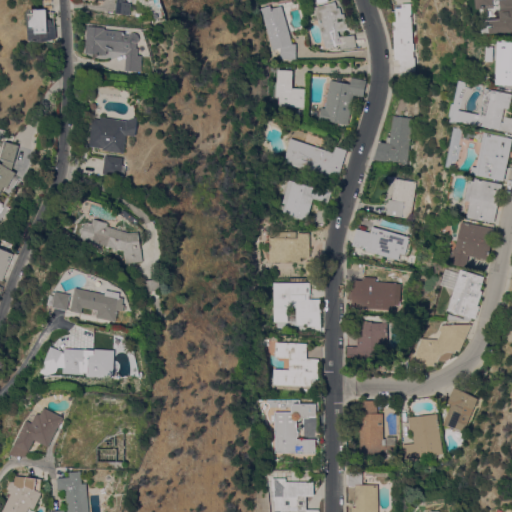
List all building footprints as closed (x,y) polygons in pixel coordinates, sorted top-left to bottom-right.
[(33,27),(31,27),(31,13),(31,10),(36,10),(36,13),(40,13),(40,9),(49,9),(49,0),(59,0),(60,38),(47,42),(33,40),(33,27)] [(131,0),(131,1),(137,3),(135,15),(121,13),(123,0),(131,0)] [(479,0),(511,0),(511,31),(492,34),(491,19),(503,18),(503,10),(504,10),(503,4),(497,4),(498,7),(480,9),(479,0)] [(326,48),(315,7),(336,1),(338,8),(341,7),(343,14),(345,13),(349,28),(339,31),(341,36),(355,35),(358,48),(341,50),(340,45),(326,48)] [(413,58),(415,58),(415,72),(400,73),(400,60),(395,60),(394,34),(395,34),(394,21),(396,21),(396,11),(392,12),(392,4),(411,3),(413,58)] [(261,8),(271,6),(272,9),(282,6),(293,44),(297,44),(296,59),(280,58),(281,47),(273,50),(261,8)] [(142,48),(143,48),(143,55),(147,56),(145,72),(130,70),(132,52),(112,50),(112,55),(91,53),(93,26),(111,27),(111,29),(129,31),(129,34),(135,35),(137,33),(139,32),(142,33),(145,36),(145,39),(144,41),(142,44),(142,48)] [(511,85),(497,84),(498,61),(493,61),(494,47),(499,47),(499,42),(511,42),(511,85)] [(293,70),(293,88),(305,89),(305,107),(278,106),(278,97),(275,97),(276,82),(277,82),(277,70),(293,70)] [(330,80),(351,84),(352,77),(367,80),(364,97),(354,95),(348,124),(319,118),(321,107),(325,108),(330,80)] [(511,132),(478,125),(478,129),(468,126),(469,122),(479,124),(480,119),(477,118),(480,102),(484,103),(487,89),(511,93),(511,99),(510,109),(505,108),(504,116),(511,117),(511,132)] [(139,136),(131,135),(128,154),(107,150),(107,149),(94,146),(99,118),(105,119),(105,116),(109,117),(109,118),(131,121),(142,117),(139,136)] [(387,143),(388,137),(391,137),(394,116),(413,118),(407,163),(394,161),(394,162),(374,160),(379,142),(387,143)] [(485,133),(511,138),(511,143),(504,181),(472,174),(473,167),(478,168),(485,133)] [(336,153),(338,147),(348,150),(339,178),(338,177),(337,180),(283,162),(291,138),(336,153)] [(0,162),(4,165),(6,159),(2,158),(8,141),(21,146),(13,170),(18,173),(8,188),(6,186),(0,195),(0,199),(2,201),(0,204),(0,162)] [(127,158),(126,165),(130,166),(128,176),(124,175),(123,179),(107,176),(109,155),(127,158)] [(410,219),(402,218),(402,217),(387,215),(389,199),(392,200),(396,178),(416,182),(410,219)] [(495,223),(468,217),(471,201),(466,200),(470,180),(475,181),(476,179),(503,184),(495,223)] [(317,188),(318,185),(333,190),(329,203),(313,198),(310,211),(309,211),(308,215),(306,215),(304,220),(286,213),(287,210),(283,209),(285,204),(282,203),(289,180),(317,188)] [(122,249),(122,250),(106,244),(103,253),(89,248),(91,241),(85,239),(87,234),(84,233),(86,226),(88,227),(90,222),(91,223),(92,222),(97,223),(98,218),(112,223),(112,226),(133,233),(142,232),(146,261),(129,263),(128,251),(122,249)] [(495,229),(489,260),(470,256),(467,267),(452,264),(455,249),(457,249),(460,234),(457,233),(459,224),(462,225),(463,222),(495,229)] [(410,237),(405,255),(400,254),(398,260),(365,251),(366,250),(352,246),(357,229),(371,233),(373,227),(410,237)] [(310,258),(301,258),(301,263),(275,262),(275,263),(269,263),(269,238),(273,238),(273,232),(296,232),(296,238),(298,238),(298,233),(310,233),(310,258)] [(5,281),(0,278),(0,246),(17,254),(5,281)] [(319,261),(319,275),(306,276),(306,262),(319,261)] [(455,289),(441,285),(446,270),(460,273),(461,270),(484,277),(481,286),(483,287),(477,306),(479,306),(475,319),(472,318),(471,319),(465,317),(465,316),(448,311),(455,289)] [(148,281),(150,281),(149,276),(157,275),(157,280),(161,279),(163,290),(157,291),(148,287),(148,281)] [(397,283),(395,299),(400,300),(400,306),(395,306),(395,311),(351,307),(352,304),(348,303),(350,283),(354,283),(355,280),(363,281),(363,277),(376,278),(376,282),(397,283)] [(274,283),(311,283),(311,295),(312,295),(312,299),(321,299),(320,327),(310,326),(310,324),(308,324),(308,326),(296,325),(296,322),(273,322),(274,283)] [(110,294),(111,290),(125,293),(124,297),(129,298),(128,304),(129,305),(128,311),(123,310),(121,322),(101,318),(103,310),(88,307),(86,313),(76,311),(81,288),(110,294)] [(76,294),(73,311),(58,307),(58,306),(53,305),(55,295),(60,296),(62,291),(76,294)] [(388,360),(357,360),(357,356),(347,356),(347,347),(358,347),(358,323),(365,323),(365,321),(368,321),(368,322),(372,322),(372,323),(388,323),(388,360)] [(460,352),(457,351),(455,354),(453,353),(452,355),(451,358),(449,360),(446,361),(442,362),(439,361),(438,363),(435,362),(435,367),(418,365),(417,352),(424,339),(438,340),(442,332),(440,331),(442,325),(472,325),(460,352)] [(272,385),(273,370),(289,370),(289,358),(275,357),(276,343),(307,344),(307,359),(319,359),(318,379),(318,386),(312,385),(312,387),(272,385)] [(89,366),(88,374),(68,373),(69,367),(63,367),(61,373),(49,367),(51,362),(50,362),(56,346),(69,352),(70,348),(116,351),(119,355),(118,374),(114,377),(105,377),(106,367),(89,366)] [(462,433),(463,434),(461,439),(452,435),(454,430),(443,425),(452,405),(448,403),(454,388),(466,393),(466,394),(477,399),(462,433)] [(383,439),(386,439),(386,437),(396,437),(396,454),(385,454),(385,455),(360,455),(360,436),(362,436),(362,401),(378,401),(378,414),(383,414),(383,439)] [(275,412),(291,412),(291,406),(292,405),(293,404),(294,404),(316,404),(316,416),(308,416),(308,418),(300,418),(299,420),(298,421),(297,421),(297,431),(299,431),(299,436),(297,436),(297,440),(315,440),(315,454),(301,454),(301,453),(296,453),(275,453),(275,412)] [(47,415),(51,407),(70,417),(69,419),(70,419),(66,426),(65,425),(55,447),(41,440),(35,452),(34,451),(32,457),(14,454),(32,420),(38,423),(43,413),(47,415)] [(442,454),(404,459),(402,445),(414,443),(412,430),(410,431),(409,417),(437,414),(442,454)] [(95,511),(56,511),(71,510),(71,511),(73,511),(71,489),(64,490),(63,479),(76,477),(75,472),(87,471),(88,484),(93,483),(95,511)] [(363,473),(363,484),(349,485),(348,473),(363,473)] [(40,510),(36,508),(33,511),(8,511),(18,494),(15,493),(16,490),(14,489),(16,484),(17,484),(18,482),(21,482),(22,476),(48,479),(46,492),(48,493),(40,510)] [(274,511),(274,501),(273,501),(273,491),(272,491),(272,479),(286,479),(286,482),(315,482),(315,496),(306,496),(306,510),(320,510),(320,511),(274,511)] [(378,511),(352,511),(352,507),(356,507),(356,485),(378,485),(378,511)]
